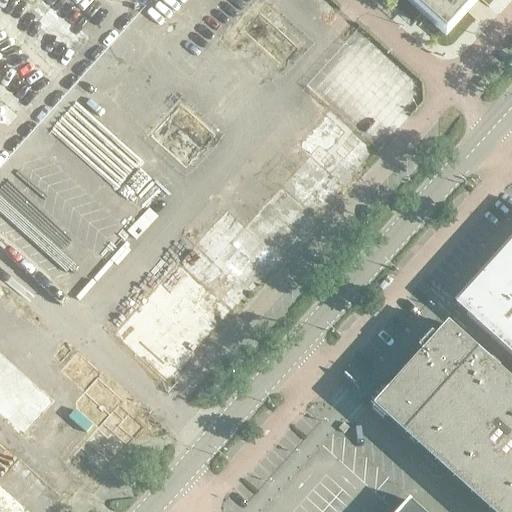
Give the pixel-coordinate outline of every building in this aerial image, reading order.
[(410,0),(445,31),(473,0),(410,0)] [(111,338),(168,389),(376,156),(328,113),(297,147),(308,157),(245,227),(227,213),(111,338)] [(511,242),(454,306),(511,358),(511,242)] [(0,421),(19,439),(54,403),(0,355),(0,303),(7,296),(0,290),(0,421)] [(417,350),(421,354),(372,408),(487,511),(511,511),(511,384),(447,326),(435,339),(430,335),(417,350)] [(0,480),(0,511),(47,511),(59,498),(17,461),(0,480)] [(419,511),(409,502),(400,511),(419,511)]
